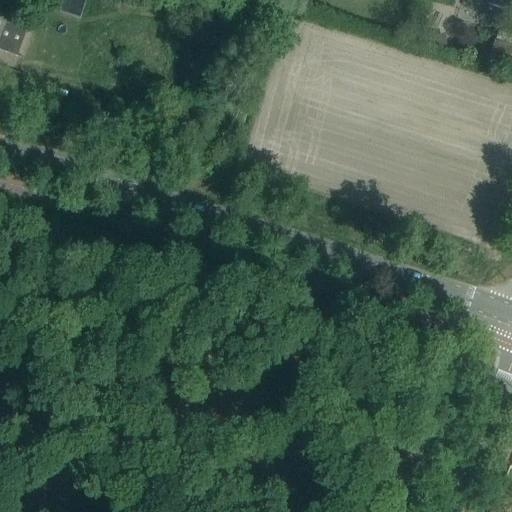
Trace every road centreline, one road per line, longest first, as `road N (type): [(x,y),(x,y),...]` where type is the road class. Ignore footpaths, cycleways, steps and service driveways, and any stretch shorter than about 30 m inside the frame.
road 1 (tertiary): [(511,312),(0,153)]
road 2 (unclassified): [(452,511),(511,360)]
